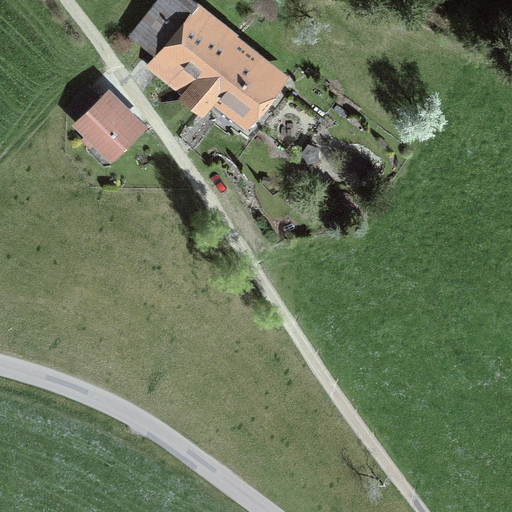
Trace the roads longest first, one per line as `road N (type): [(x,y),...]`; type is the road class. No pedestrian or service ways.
road 1 (track): [(426,511),(68,0)]
road 2 (unclassified): [(269,511),(140,420),(0,365)]
